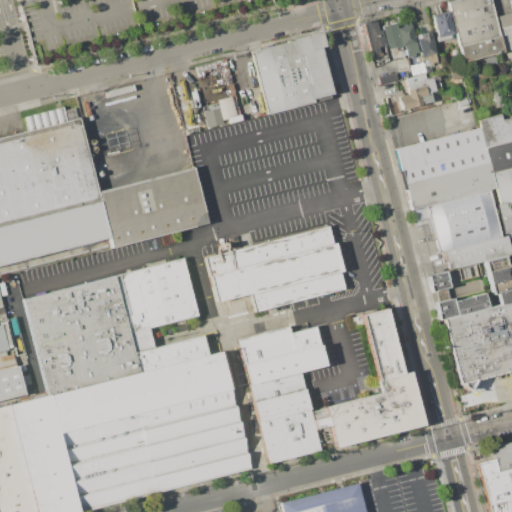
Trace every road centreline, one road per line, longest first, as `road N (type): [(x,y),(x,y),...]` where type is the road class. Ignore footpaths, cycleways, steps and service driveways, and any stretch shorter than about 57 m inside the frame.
road 1 (tertiary): [(340,9),(431,373)]
road 2 (residential): [(0,95),(340,9)]
road 3 (residential): [(155,511),(447,438)]
